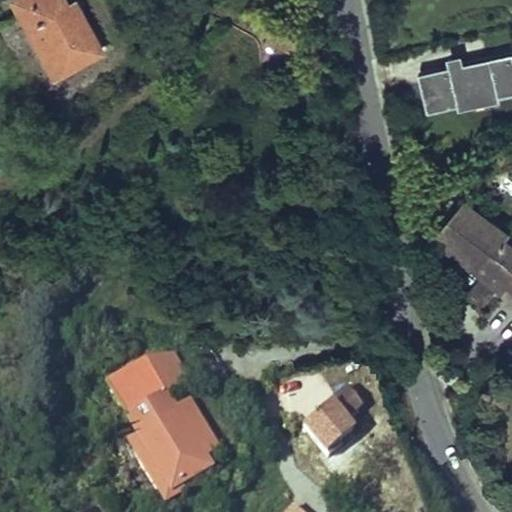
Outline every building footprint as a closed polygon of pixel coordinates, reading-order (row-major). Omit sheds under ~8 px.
[(66,0),(16,0),(56,74),(102,49),(77,2),(69,5),(66,0)] [(301,36),(271,26),(266,42),(274,44),(293,51),(297,52),(301,36)] [(293,51),(274,44),(272,53),(291,59),(293,51)] [(511,93),(511,53),(420,74),(429,112),(511,93)] [(464,198),(435,234),(485,274),(493,281),(499,274),(504,278),(511,284),(511,242),(506,238),(510,232),(464,198)] [(493,281),(485,274),(474,289),(469,290),(482,306),(498,285),(493,281)] [(499,274),(493,281),(498,285),(504,278),(499,274)] [(132,348),(125,334),(111,342),(119,356),(132,348)] [(144,364),(163,393),(184,380),(171,358),(144,364)] [(143,362),(104,386),(170,491),(209,466),(200,452),(174,411),(163,393),(144,364),(143,362)] [(328,405),(301,427),(326,458),(341,447),(338,443),(351,433),(328,405)] [(183,406),(174,411),(200,452),(208,446),(183,406)]
